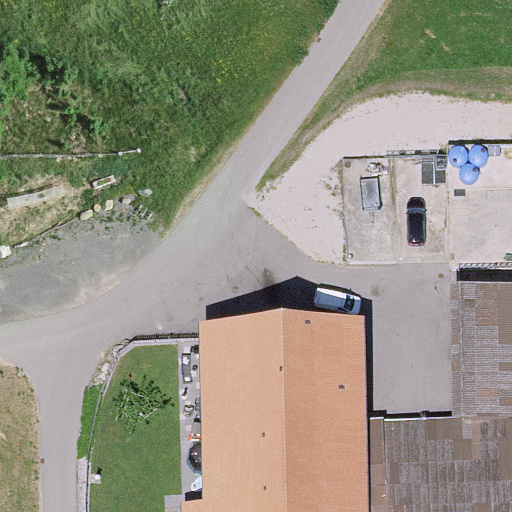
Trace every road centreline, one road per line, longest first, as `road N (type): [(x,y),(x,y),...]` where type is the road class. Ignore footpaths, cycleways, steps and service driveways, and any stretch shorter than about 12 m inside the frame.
road 1 (unclassified): [(362,0),(214,215),(129,300),(53,340)]
road 2 (unclassified): [(53,340),(60,511)]
